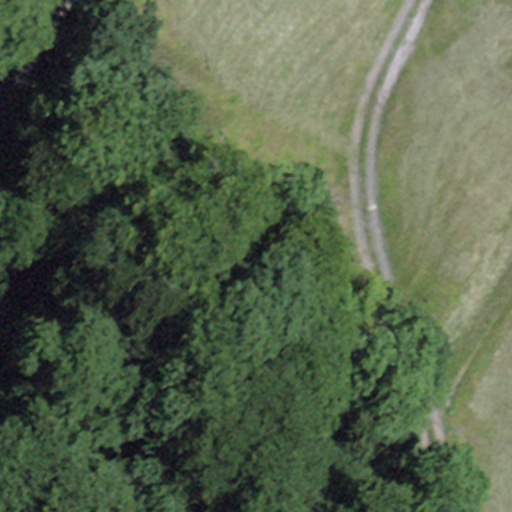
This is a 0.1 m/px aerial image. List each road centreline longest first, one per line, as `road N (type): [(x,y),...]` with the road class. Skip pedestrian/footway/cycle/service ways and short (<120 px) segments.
road 1 (track): [(430,413),(387,315),(354,208),(370,81),(429,0)]
road 2 (track): [(511,281),(448,372),(430,413)]
